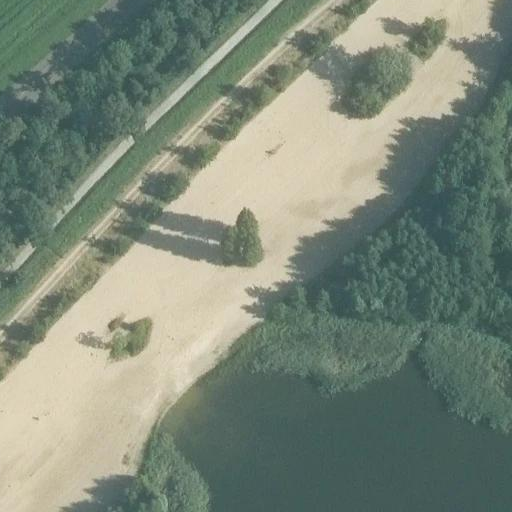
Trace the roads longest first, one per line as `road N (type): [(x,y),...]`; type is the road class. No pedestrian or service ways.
road 1 (track): [(337,0),(121,207),(0,338)]
road 2 (tertiary): [(0,114),(131,0)]
